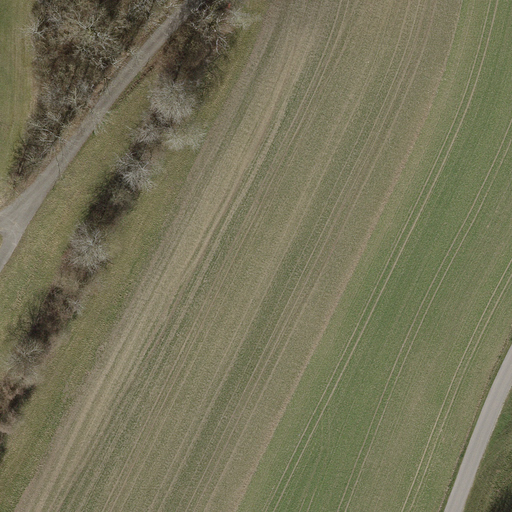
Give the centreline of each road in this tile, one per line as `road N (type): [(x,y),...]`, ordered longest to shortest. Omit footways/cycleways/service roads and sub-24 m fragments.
road 1 (track): [(193,0),(87,127),(0,258)]
road 2 (unclassified): [(511,353),(448,511)]
